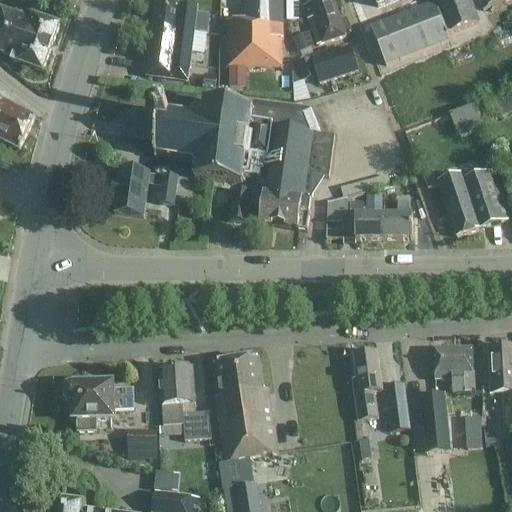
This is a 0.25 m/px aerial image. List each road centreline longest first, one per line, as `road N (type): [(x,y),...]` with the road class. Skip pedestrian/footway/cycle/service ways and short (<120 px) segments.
road 1 (residential): [(19,353),(511,328)]
road 2 (tertiary): [(34,269),(511,262)]
road 3 (residential): [(34,269),(64,121)]
road 4 (residential): [(64,121),(105,0)]
